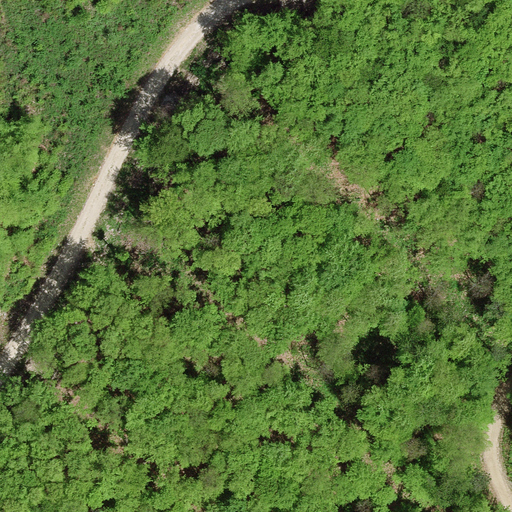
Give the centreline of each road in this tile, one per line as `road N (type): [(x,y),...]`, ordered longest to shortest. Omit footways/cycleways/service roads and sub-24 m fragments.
road 1 (track): [(0,378),(122,158)]
road 2 (track): [(122,158),(180,47),(234,0)]
road 3 (track): [(511,382),(489,446),(511,509)]
